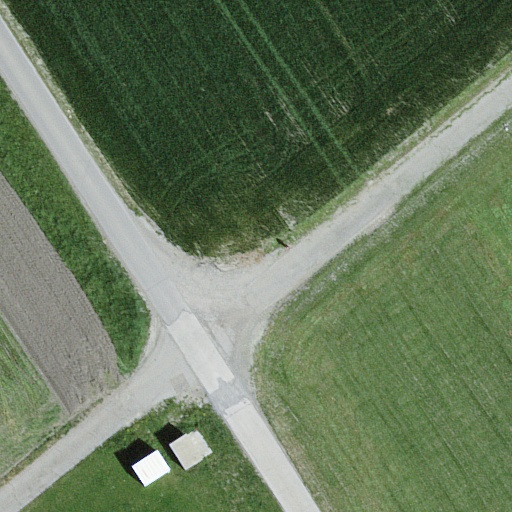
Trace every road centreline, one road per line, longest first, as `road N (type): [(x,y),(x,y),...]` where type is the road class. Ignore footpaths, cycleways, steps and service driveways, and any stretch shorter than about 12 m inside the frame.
road 1 (track): [(7,511),(511,95)]
road 2 (track): [(0,33),(308,511)]
